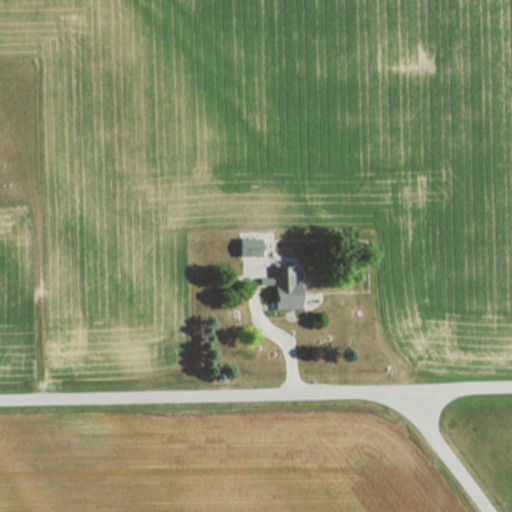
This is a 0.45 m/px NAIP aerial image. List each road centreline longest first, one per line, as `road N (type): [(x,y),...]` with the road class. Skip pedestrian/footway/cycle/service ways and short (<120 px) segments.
road 1 (residential): [(0,398),(511,389)]
road 2 (residential): [(489,511),(397,392)]
